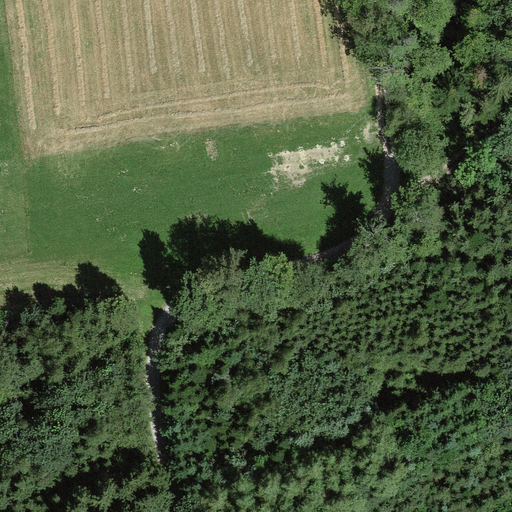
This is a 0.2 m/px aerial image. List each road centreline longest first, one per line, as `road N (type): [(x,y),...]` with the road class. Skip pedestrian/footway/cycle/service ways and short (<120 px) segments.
road 1 (track): [(369,0),(394,210),(365,236),(216,281),(179,301),(162,323),(146,389),(188,511)]
road 2 (track): [(511,87),(492,117),(394,210)]
